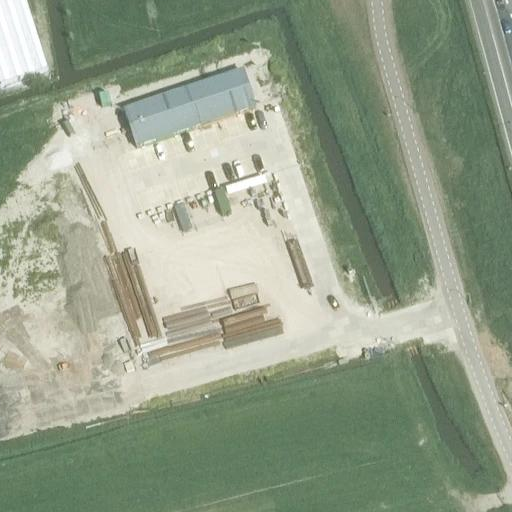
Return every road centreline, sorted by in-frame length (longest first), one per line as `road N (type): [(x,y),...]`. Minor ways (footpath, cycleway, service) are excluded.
road 1 (unclassified): [(375,0),(421,189),(511,450)]
road 2 (primary): [(476,0),(511,133)]
